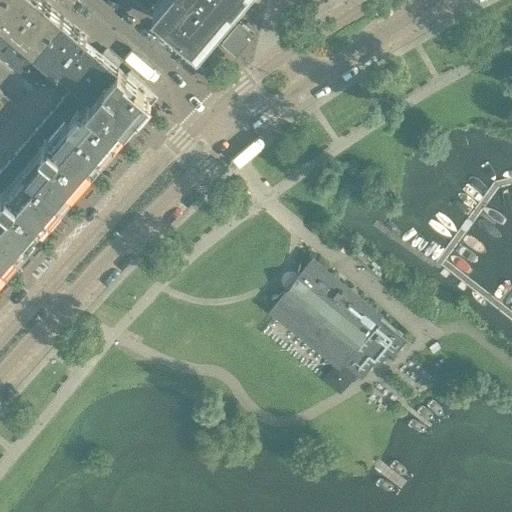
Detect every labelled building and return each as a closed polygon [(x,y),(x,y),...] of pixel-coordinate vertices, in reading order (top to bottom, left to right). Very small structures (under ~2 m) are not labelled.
[(0,50),(19,67),(62,15),(43,0),(38,0),(0,46),(0,50)] [(0,46),(38,0),(0,0),(0,1),(0,46)] [(154,0),(198,37),(229,0),(154,0)] [(60,66),(86,36),(62,15),(19,67),(39,84),(48,80),(60,66)] [(242,22),(226,40),(239,51),(254,33),(242,22)] [(151,91),(102,49),(93,42),(86,36),(60,66),(67,72),(76,80),(55,105),(103,147),(151,91)] [(6,94),(0,101),(0,122),(1,123),(17,104),(6,94)] [(103,147),(55,105),(12,155),(60,197),(103,147)] [(12,155),(0,169),(0,231),(18,247),(60,197),(12,155)] [(0,267),(18,247),(0,231),(0,267)] [(407,337),(373,310),(315,263),(279,309),(336,355),(362,375),(374,360),(379,363),(389,351),(393,354),(407,337)]
